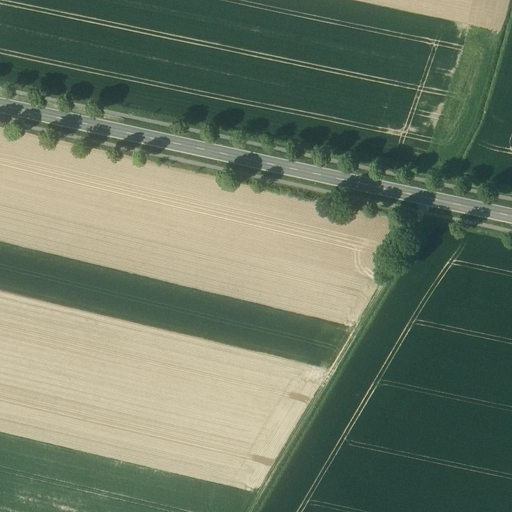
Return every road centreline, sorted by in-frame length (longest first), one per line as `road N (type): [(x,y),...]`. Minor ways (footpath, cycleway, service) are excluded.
road 1 (secondary): [(0,105),(511,215)]
road 2 (track): [(430,198),(247,511)]
